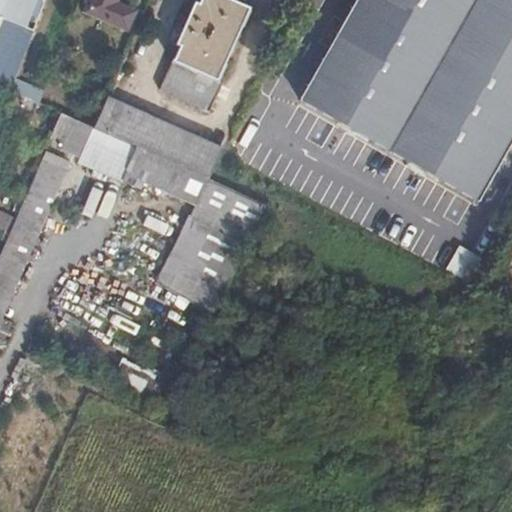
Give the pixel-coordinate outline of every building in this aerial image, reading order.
[(0,0),(0,16),(13,22),(33,29),(44,0),(0,0)] [(91,0),(85,15),(127,33),(133,16),(116,8),(118,0),(91,0)] [(246,14),(216,0),(198,0),(195,7),(192,6),(184,22),(177,18),(171,33),(177,36),(171,48),(175,50),(169,62),(167,61),(154,90),(204,114),(217,86),(212,83),(246,14)] [(511,0),(360,0),(306,97),(482,200),(511,147),(511,0)] [(0,58),(13,22),(0,16),(0,58)] [(223,153),(105,101),(94,126),(210,176),(223,153)] [(37,150),(0,255),(0,330),(3,332),(65,160),(37,150)] [(484,255),(463,244),(451,265),(471,276),(484,255)]
